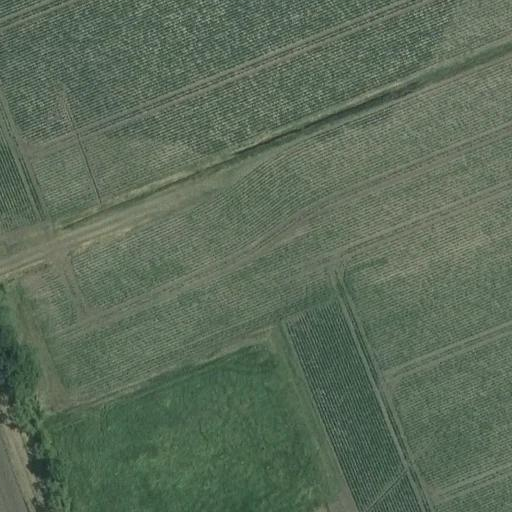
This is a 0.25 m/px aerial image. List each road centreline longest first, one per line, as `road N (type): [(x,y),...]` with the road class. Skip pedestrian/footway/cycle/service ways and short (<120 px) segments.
road 1 (track): [(0,265),(210,181)]
road 2 (track): [(44,511),(0,390)]
